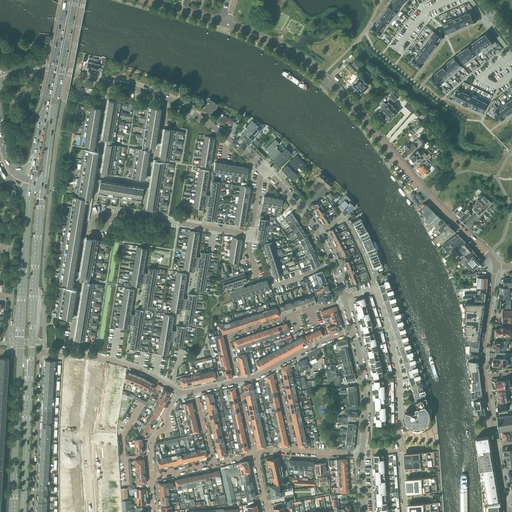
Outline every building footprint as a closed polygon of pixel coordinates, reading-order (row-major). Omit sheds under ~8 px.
[(401,11),(404,7),(395,0),(392,0),(391,3),(390,3),(401,11)] [(398,15),(401,11),(390,3),(387,7),(398,15)] [(384,12),(394,20),(397,17),(398,15),(387,7),(387,8),(384,12)] [(476,17),(474,14),(473,11),(468,14),(472,23),(477,21),(477,20),(475,17),(476,17)] [(394,20),(384,12),(381,16),(391,24),(394,20)] [(468,14),(463,16),(467,25),(472,23),(468,14)] [(391,24),(381,16),(377,20),(388,28),(391,24)] [(459,18),(458,18),(462,27),(467,25),(463,16),(459,18)] [(457,30),(452,18),(447,20),(452,32),(457,30)] [(457,30),(462,27),(458,18),(453,20),(452,18),(457,30)] [(374,24),(385,33),(388,28),(377,20),(374,24)] [(447,20),(447,21),(448,23),(443,25),(447,34),(452,32),(447,20)] [(381,37),(385,33),(374,24),(371,29),(373,31),(378,35),(378,34),(381,37)] [(442,38),(432,30),(429,35),(439,42),(442,38)] [(488,32),(484,35),(492,46),(496,43),(493,38),(491,35),(488,32)] [(436,47),(439,42),(429,35),(426,39),(436,47)] [(487,49),(492,46),(484,35),(483,36),(484,36),(479,39),(487,49)] [(422,43),(432,51),(436,47),(426,39),(422,43)] [(475,42),(483,52),(487,49),(479,39),(475,42)] [(479,56),(478,55),(482,52),(483,53),(483,52),(475,42),(471,45),(479,56)] [(432,51),(422,43),(419,48),(429,55),(432,51)] [(479,56),(471,45),(466,48),(474,59),(479,56)] [(418,54),(426,60),(429,55),(419,48),(421,49),(418,54)] [(466,49),(462,52),(470,62),(474,59),(466,48),(466,49)] [(465,66),(470,62),(462,52),(458,55),(465,66)] [(422,64),(426,60),(418,54),(414,58),(422,64)] [(92,62),(89,72),(98,74),(98,73),(100,64),(97,63),(98,59),(94,58),(93,62),(92,62)] [(413,64),(416,66),(419,68),(422,64),(414,58),(411,62),(413,64)] [(463,67),(454,58),(450,61),(458,71),(463,67)] [(356,60),(351,64),(357,70),(361,66),(356,60)] [(446,65),(454,75),(458,71),(450,61),(446,65)] [(450,78),(454,75),(446,65),(442,69),(450,78)] [(438,72),(446,82),(450,78),(442,69),(441,69),(438,72)] [(283,72),(282,73),(282,75),(305,90),(307,90),(308,88),(307,86),(301,82),(286,71),(284,71),(283,72)] [(442,85),(445,81),(446,82),(438,72),(434,76),(442,85)] [(352,84),(351,84),(352,84),(352,85),(353,86),(354,86),(355,88),(357,90),(360,93),(361,93),(368,86),(365,82),(363,80),(360,76),(357,79),(355,76),(352,80),(354,82),(352,84)] [(434,85),(437,88),(442,85),(434,76),(429,80),(432,82),(432,83),(434,85)] [(453,99),(458,101),(463,91),(462,92),(457,90),(456,93),(454,96),(453,99)] [(458,101),(463,103),(468,93),(463,91),(458,101)] [(383,108),(380,111),(383,114),(381,116),(385,119),(387,118),(390,121),(399,112),(396,109),(396,108),(393,105),(392,105),(391,104),(394,102),(399,97),(394,92),(389,97),(392,100),(389,102),(386,105),(384,102),(380,105),(383,108)] [(468,93),(463,103),(468,106),(472,97),(467,95),(468,93)] [(478,97),(477,99),(472,97),(468,106),(473,108),(478,97)] [(478,97),(473,108),(478,110),(483,99),(478,97)] [(228,118),(223,114),(222,114),(215,110),(218,105),(210,99),(203,109),(203,110),(204,109),(208,111),(207,112),(212,115),(212,114),(219,119),(218,120),(224,124),(228,118)] [(482,113),(483,113),(484,110),(486,107),(488,102),(483,99),(478,110),(482,113)] [(114,145),(114,143),(115,141),(117,141),(118,136),(122,137),(123,132),(119,131),(119,127),(124,127),(125,122),(120,122),(121,117),(125,118),(126,113),(122,112),(122,108),(127,109),(128,103),(123,103),(115,101),(113,101),(109,101),(103,139),(107,139),(107,142),(107,144),(106,144),(105,154),(102,173),(116,175),(118,167),(120,167),(120,166),(118,165),(119,157),(121,158),(122,156),(119,156),(121,148),(123,148),(123,147),(121,146),(114,145)] [(502,105),(502,104),(501,104),(509,114),(511,112),(511,109),(506,102),(502,105)] [(509,114),(501,104),(497,108),(504,118),(509,114)] [(79,135),(79,136),(81,136),(80,145),(88,146),(94,147),(95,142),(100,109),(94,108),(86,106),(86,107),(83,106),(83,108),(85,108),(84,116),(82,116),(82,117),(84,118),(83,126),(80,125),(80,127),(82,127),(81,135),(79,135)] [(135,149),(133,148),(133,150),(135,150),(133,158),(131,158),(131,159),(133,159),(132,168),(130,167),(129,169),(132,169),(130,177),(139,179),(145,180),(150,146),(155,147),(161,109),(155,108),(146,106),(146,107),(142,106),(141,111),(146,112),(145,116),(140,115),(140,120),(144,121),(144,126),(139,125),(138,130),(143,131),(142,135),(137,134),(137,139),(141,140),(140,145),(143,145),(142,150),(135,148),(135,149)] [(418,108),(414,113),(419,117),(423,113),(418,108)] [(495,115),(498,119),(499,119),(500,121),(504,118),(497,108),(492,111),(495,115)] [(265,125),(258,122),(257,122),(256,124),(252,120),(246,127),(247,128),(242,135),(252,143),(256,137),(254,135),(258,131),(260,133),(265,128),(264,127),(265,125)] [(183,137),(184,132),(179,131),(165,129),(160,158),(174,160),(175,155),(180,156),(181,151),(176,150),(177,146),(182,147),(182,141),(178,141),(178,136),(183,137)] [(423,135),(419,138),(424,144),(428,141),(423,135)] [(406,146),(408,148),(405,150),(409,155),(415,150),(417,148),(418,149),(422,146),(422,143),(418,139),(413,143),(411,145),(409,143),(406,146)] [(277,146),(279,144),(275,140),(266,149),(270,152),(268,154),(271,157),(272,156),(275,159),(273,161),(278,166),(291,153),(286,148),(281,153),(276,147),(277,146)] [(411,159),(413,162),(414,162),(425,153),(424,153),(423,151),(421,150),(420,149),(418,150),(410,157),(411,158),(411,159)] [(70,206),(70,207),(67,206),(67,207),(69,208),(68,216),(66,216),(66,217),(68,217),(67,225),(64,225),(64,226),(66,227),(65,235),(63,235),(63,236),(65,236),(64,245),(61,244),(61,246),(63,246),(62,254),(60,254),(60,255),(62,255),(60,263),(58,263),(58,264),(60,265),(59,273),(57,273),(56,274),(59,274),(57,283),(72,285),(82,223),(85,204),(89,205),(92,186),(93,186),(93,181),(97,157),(98,153),(93,152),(84,150),(81,150),(81,151),(83,151),(82,160),(80,159),(79,161),(82,161),(80,169),(78,169),(78,170),(80,170),(79,179),(77,178),(76,180),(79,180),(77,188),(75,188),(75,189),(77,189),(76,198),(74,197),(73,202),(72,207),(70,206)] [(426,157),(427,158),(430,155),(429,154),(427,155),(425,153),(414,162),(416,164),(421,161),(422,161),(421,160),(424,158),(426,157)] [(418,168),(420,171),(430,163),(431,161),(429,159),(430,158),(428,157),(430,156),(430,155),(427,158),(425,159),(426,161),(424,163),(423,162),(419,165),(420,166),(419,167),(418,168)] [(295,156),(282,170),(292,180),(297,175),(293,171),(298,166),(302,170),(306,165),(301,159),(299,161),(295,156)] [(432,159),(431,161),(430,163),(420,171),(421,172),(419,173),(421,176),(423,174),(423,175),(425,174),(426,175),(430,173),(428,171),(428,169),(430,169),(431,169),(432,168),(432,166),(432,165),(435,160),(433,158),(432,159)] [(168,169),(173,170),(174,165),(169,164),(155,161),(147,209),(161,212),(162,207),(167,208),(168,202),(163,202),(164,197),(168,198),(169,193),(165,192),(165,188),(170,189),(171,184),(166,183),(167,178),(171,179),(172,174),(168,173),(168,169)] [(314,189),(317,193),(325,185),(328,188),(333,183),(322,173),(321,174),(319,175),(319,176),(317,178),(321,182),(314,189)] [(118,197),(122,198),(122,200),(121,203),(123,203),(123,200),(131,202),(131,204),(132,204),(133,202),(141,203),(143,189),(100,182),(98,196),(106,198),(106,200),(107,200),(108,198),(116,199),(115,202),(117,202),(117,199),(117,200),(118,197)] [(339,205),(344,210),(346,208),(350,212),(355,207),(351,203),(353,201),(346,195),(339,202),(341,203),(339,205)] [(485,196),(482,199),(489,206),(492,203),(485,196)] [(314,207),(315,209),(328,200),(328,201),(329,200),(328,198),(320,203),(318,201),(312,205),(312,206),(313,208),(314,207)] [(478,200),(477,201),(486,209),(489,206),(482,199),(480,201),(478,200)] [(316,211),(317,213),(324,209),(322,207),(329,202),(328,201),(328,200),(315,209),(316,211)] [(478,203),(476,205),(483,212),(486,209),(477,201),(476,201),(478,203)] [(419,210),(418,210),(424,216),(422,218),(423,220),(424,219),(425,220),(430,216),(431,216),(434,212),(426,204),(425,204),(424,205),(423,204),(421,206),(422,207),(419,210)] [(483,212),(476,205),(473,208),(480,215),(483,212)] [(319,215),(320,217),(331,210),(330,208),(325,211),(324,209),(317,213),(319,216),(319,215)] [(321,219),(322,221),(329,217),(328,215),(335,210),(333,208),(331,210),(320,217),(321,219)] [(465,223),(470,217),(475,212),(473,209),(470,212),(469,210),(469,211),(468,209),(467,209),(465,211),(465,212),(466,213),(466,214),(465,213),(461,210),(458,214),(461,217),(462,217),(461,219),(460,219),(461,219),(463,222),(464,222),(465,223),(464,223),(465,223)] [(430,216),(425,220),(429,224),(430,224),(438,216),(434,212),(431,216),(430,216)] [(480,216),(475,212),(470,217),(474,221),(480,216)] [(280,223),(284,229),(297,221),(292,213),(280,223)] [(329,217),(322,221),(324,223),(326,225),(336,218),(335,216),(330,219),(329,217)] [(429,224),(428,226),(430,227),(433,223),(435,225),(441,219),(438,216),(430,224),(429,224)] [(470,217),(465,223),(469,227),(474,221),(470,217)] [(350,223),(355,231),(365,226),(360,218),(350,223)] [(437,227),(433,232),(434,233),(435,233),(437,231),(445,222),(441,219),(435,225),(436,225),(438,227),(437,228),(437,227)] [(291,227),(292,229),(300,224),(297,221),(284,229),(285,231),(291,227)] [(437,231),(435,233),(438,235),(446,228),(445,227),(447,224),(445,222),(437,231)] [(288,235),(289,236),(302,228),(300,224),(292,229),(293,231),(288,235)] [(329,233),(331,235),(338,231),(337,229),(342,226),(340,224),(329,230),(330,232),(329,233)] [(438,235),(433,240),(438,246),(450,237),(456,232),(455,231),(454,231),(453,229),(447,224),(445,227),(446,228),(438,235)] [(355,231),(359,239),(369,234),(365,226),(355,231)] [(296,234),(297,236),(304,231),(302,228),(289,236),(290,238),(296,234)] [(304,231),(297,236),(298,238),(294,241),(295,243),(307,235),(304,231)] [(334,241),(335,243),(342,240),(341,237),(349,233),(348,231),(345,233),(333,239),(334,241)] [(449,254),(456,249),(466,242),(463,238),(462,239),(462,238),(458,233),(442,245),(449,254)] [(359,239),(362,247),(373,242),(369,234),(359,239)] [(302,245),(303,245),(310,242),(308,237),(300,240),(301,243),(295,246),(296,248),(302,245)] [(75,339),(75,340),(79,340),(81,341),(89,342),(90,337),(95,338),(96,333),(91,332),(92,328),(96,328),(97,323),(93,322),(93,318),(98,319),(99,314),(94,313),(95,308),(99,309),(100,304),(96,303),(96,299),(101,300),(102,295),(97,294),(98,289),(103,290),(103,285),(99,284),(92,283),(92,282),(92,280),(92,279),(95,279),(95,274),(100,275),(101,270),(96,269),(97,265),(102,266),(103,260),(98,260),(98,255),(103,256),(104,251),(99,250),(100,246),(105,247),(106,242),(105,242),(101,241),(95,240),(92,239),(90,239),(86,238),(85,243),(80,277),(85,278),(84,282),(75,339)] [(337,245),(338,247),(351,240),(350,238),(343,242),(342,240),(335,243),(336,246),(337,245)] [(338,249),(339,252),(346,248),(345,246),(353,242),(352,240),(351,240),(338,247),(339,249),(338,249)] [(300,249),(302,251),(312,246),(310,242),(303,245),(303,247),(300,249)] [(362,247),(366,255),(376,250),(373,242),(362,247)] [(466,253),(466,254),(467,253),(473,249),(466,242),(456,249),(458,252),(456,253),(458,255),(459,254),(460,257),(466,253)] [(306,252),(307,254),(314,251),(312,246),(302,251),(298,253),(299,255),(306,252)] [(346,248),(339,252),(341,254),(342,256),(343,255),(344,258),(355,253),(353,248),(348,250),(346,248)] [(465,262),(467,264),(468,263),(473,259),(471,257),(476,253),(473,249),(467,253),(466,254),(461,257),(446,266),(448,270),(458,264),(457,263),(460,261),(462,264),(465,262)] [(366,255),(369,263),(380,259),(376,250),(366,255)] [(305,258),(306,261),(316,256),(314,251),(307,254),(308,257),(305,258)] [(468,263),(467,264),(473,271),(478,266),(484,262),(476,253),(471,257),(473,259),(468,263)] [(310,261),(311,263),(318,260),(316,256),(306,261),(302,262),(303,265),(310,261)] [(345,264),(346,266),(353,264),(352,261),(358,260),(357,257),(345,262),(345,264)] [(380,259),(369,263),(372,271),(383,267),(380,259)] [(318,260),(311,263),(310,264),(311,266),(303,270),(304,273),(321,265),(318,260)] [(348,273),(349,275),(356,273),(355,270),(361,269),(360,266),(348,271),(348,273)] [(312,275),(314,281),(324,277),(322,271),(312,275)] [(236,275),(235,275),(239,287),(244,285),(243,283),(240,274),(236,275)] [(234,276),(230,277),(233,286),(234,288),(239,287),(235,275),(234,276)] [(363,275),(351,280),(351,281),(351,282),(352,284),(359,282),(359,279),(364,277),(363,275)] [(472,285),(472,288),(476,288),(487,287),(487,278),(488,275),(479,275),(478,278),(478,285),(472,285)] [(313,287),(314,290),(319,288),(319,287),(320,287),(319,285),(326,282),(324,277),(314,281),(316,286),(313,287)] [(379,285),(382,293),(392,290),(390,282),(390,281),(389,281),(389,280),(388,280),(387,280),(386,280),(386,281),(385,281),(385,282),(385,283),(379,285)] [(316,295),(318,294),(320,294),(330,290),(328,282),(326,282),(319,285),(320,287),(319,287),(319,288),(314,290),(316,295)] [(244,285),(239,287),(242,298),(244,298),(247,297),(244,288),(244,287),(244,285)] [(239,287),(234,288),(235,291),(235,290),(238,300),(241,299),(242,298),(239,287)] [(57,317),(65,318),(71,319),(75,295),(76,291),(70,289),(61,288),(57,317)] [(476,295),(476,296),(477,296),(477,291),(476,288),(472,288),(456,288),(456,292),(457,292),(458,296),(465,296),(476,295)] [(477,296),(476,296),(463,296),(463,299),(475,298),(475,302),(485,302),(487,289),(483,289),(480,289),(480,290),(478,290),(478,291),(477,291),(477,296)] [(382,293),(384,301),(395,298),(392,290),(382,293)] [(320,294),(318,294),(316,295),(319,304),(332,299),(333,298),(331,291),(321,295),(320,294)] [(354,304),(355,307),(357,306),(357,305),(362,304),(362,305),(366,304),(365,298),(356,300),(356,303),(354,304)] [(384,301),(387,309),(397,305),(395,298),(384,301)] [(510,300),(499,299),(499,303),(498,303),(498,305),(497,305),(497,308),(498,308),(511,309),(511,300),(510,300)] [(266,304),(268,310),(270,318),(275,317),(272,309),(270,309),(268,304),(266,304)] [(387,309),(389,316),(400,313),(397,305),(387,309)] [(326,328),(333,325),(338,324),(341,323),(339,317),(336,307),(335,307),(321,311),(326,325),(326,328)] [(357,314),(358,317),(360,316),(360,317),(365,315),(365,314),(369,313),(368,308),(359,311),(359,314),(357,314)] [(466,336),(466,339),(480,340),(483,315),(484,308),(466,308),(466,310),(465,310),(465,312),(465,315),(465,317),(465,322),(465,321),(466,322),(466,325),(465,325),(466,332),(465,332),(465,333),(467,333),(467,336),(466,336)] [(503,310),(503,311),(503,314),(503,315),(503,317),(503,318),(503,321),(503,322),(507,322),(508,322),(511,322),(511,321),(511,310),(508,310),(507,310),(504,310),(503,310)] [(361,319),(362,321),(371,319),(369,313),(365,314),(365,315),(360,317),(360,316),(358,317),(359,320),(361,319)] [(389,316),(392,324),(402,321),(400,313),(389,316)] [(360,325),(361,327),(363,327),(363,326),(368,325),(368,326),(372,325),(371,319),(362,321),(362,324),(360,325)] [(392,324),(394,332),(405,328),(402,321),(392,324)] [(327,328),(328,333),(329,334),(330,333),(330,334),(339,331),(342,330),(342,329),(343,328),(341,323),(338,324),(333,325),(326,328),(327,328)] [(503,335),(503,327),(499,327),(499,329),(495,329),(495,335),(499,335),(499,336),(499,337),(500,337),(501,337),(502,337),(502,336),(503,335)] [(394,332),(396,340),(407,336),(405,328),(394,332)] [(320,329),(315,331),(318,338),(323,336),(320,329)] [(315,331),(310,333),(313,341),(318,338),(315,331)] [(310,333),(305,336),(308,343),(313,341),(310,333)] [(303,336),(299,338),(303,346),(307,343),(303,336)] [(396,340),(399,347),(409,344),(407,336),(396,340)] [(299,338),(294,341),(299,348),(303,346),(299,338)] [(470,346),(470,347),(473,347),(479,347),(479,346),(479,344),(480,340),(466,339),(465,339),(466,345),(466,346),(470,346)] [(335,342),(337,349),(348,346),(346,340),(335,342)] [(184,342),(174,341),(174,346),(183,347),(183,348),(186,349),(186,346),(184,346),(184,342)] [(294,341),(290,343),(294,351),(299,348),(294,341)] [(502,342),(495,341),(495,345),(493,345),(493,348),(497,348),(497,350),(507,350),(507,346),(508,341),(502,341),(502,342)] [(290,343),(286,345),(290,353),(294,351),(290,343)] [(399,347),(401,355),(412,352),(409,344),(399,347)] [(286,345),(281,348),(285,355),(290,353),(286,345)] [(479,351),(479,347),(473,347),(470,347),(470,354),(470,355),(474,355),(474,351),(479,351)] [(281,348),(277,350),(281,358),(285,355),(281,348)] [(308,356),(309,360),(317,356),(320,356),(319,349),(320,349),(319,349),(307,355),(307,356),(308,356)] [(277,350),(273,353),(277,360),(281,358),(277,350)] [(470,355),(470,359),(473,358),(473,361),(479,361),(479,351),(474,351),(474,355),(470,355)] [(401,355),(404,363),(414,359),(412,352),(401,355)] [(273,353),(268,355),(272,363),(277,360),(273,353)] [(500,366),(500,365),(500,359),(501,359),(501,353),(495,353),(495,358),(494,358),(494,361),(493,361),(493,362),(493,365),(493,366),(497,366),(497,367),(499,367),(499,366),(500,366)] [(500,359),(500,365),(503,365),(503,366),(504,366),(504,367),(506,367),(506,366),(508,366),(508,362),(508,360),(508,359),(508,353),(501,353),(501,359),(500,359)] [(268,355),(264,357),(268,365),(272,363),(268,355)] [(0,357),(0,373),(8,374),(9,358),(0,357)] [(264,357),(259,360),(264,367),(268,365),(264,357)] [(302,361),(305,369),(306,372),(311,370),(310,367),(306,359),(302,361)] [(404,363),(406,370),(417,367),(414,359),(404,363)] [(45,370),(45,377),(54,377),(54,361),(45,360),(45,367),(44,367),(44,370),(45,370)] [(264,367),(259,360),(255,362),(259,370),(264,367)] [(290,364),(282,369),(283,374),(291,372),(293,372),(293,369),(291,369),(290,367),(294,366),(293,363),(290,364)] [(335,365),(326,366),(328,378),(336,377),(336,375),(335,365)] [(406,370),(409,378),(419,375),(417,367),(406,370)] [(473,380),(473,382),(481,381),(480,375),(480,373),(480,372),(479,369),(472,370),(472,371),(472,377),(473,377),(474,380),(473,380)] [(354,372),(345,374),(346,381),(356,380),(354,372)] [(128,384),(133,386),(137,375),(132,373),(128,384)] [(259,382),(260,384),(274,381),(273,374),(265,378),(265,381),(259,382)] [(336,377),(328,378),(328,386),(331,386),(333,386),(340,385),(339,382),(342,381),(342,378),(341,374),(338,375),(336,375),(336,377)] [(133,386),(137,387),(142,377),(137,375),(133,386)] [(187,385),(185,375),(180,376),(180,379),(177,380),(178,385),(182,384),(182,386),(187,385)] [(409,378),(411,386),(422,383),(419,375),(409,378)] [(44,386),(44,393),(53,393),(54,377),(45,377),(44,383),(43,383),(43,386),(44,386)] [(137,387),(141,389),(147,380),(142,377),(137,387)] [(502,380),(503,388),(504,388),(504,391),(508,390),(508,387),(509,387),(511,387),(510,386),(511,386),(511,383),(510,383),(510,379),(508,379),(506,379),(506,380),(504,380),(505,381),(502,381),(502,380)] [(141,389),(146,392),(151,382),(147,380),(141,389)] [(499,391),(499,392),(504,391),(504,388),(503,388),(502,380),(501,381),(501,380),(499,380),(499,381),(495,381),(495,383),(495,385),(496,385),(496,387),(497,386),(497,389),(499,389),(499,391)] [(151,382),(146,392),(150,394),(156,385),(151,382)] [(411,386),(414,394),(424,390),(422,383),(411,386)] [(473,391),(471,391),(472,394),(471,394),(472,400),(474,400),(475,409),(476,409),(484,407),(483,399),(482,394),(481,387),(475,388),(475,391),(473,391)] [(163,388),(161,393),(168,397),(171,393),(163,388)] [(416,401),(416,402),(427,398),(426,398),(424,390),(414,394),(416,401)] [(43,402),(43,409),(52,410),(53,393),(44,393),(43,400),(42,402),(43,402)] [(158,397),(166,401),(168,397),(161,393),(158,397)] [(214,397),(206,399),(207,404),(215,402),(218,401),(221,401),(220,396),(218,396),(219,399),(217,399),(215,400),(214,397)] [(154,401),(164,406),(166,401),(158,397),(157,399),(156,398),(154,401)] [(427,398),(416,402),(416,403),(418,408),(415,409),(414,409),(414,410),(413,410),(412,411),(411,412),(411,413),(406,412),(406,413),(405,414),(405,415),(405,416),(405,417),(405,418),(406,419),(403,420),(403,421),(404,422),(404,423),(405,425),(406,426),(407,427),(408,428),(409,429),(410,429),(411,430),(412,431),(414,431),(415,431),(416,431),(418,432),(419,431),(421,431),(422,431),(423,431),(422,429),(424,428),(425,428),(426,427),(427,427),(427,426),(428,425),(429,424),(430,423),(430,422),(431,421),(431,420),(431,419),(432,417),(432,416),(432,415),(432,414),(431,413),(431,411),(427,398)] [(153,406),(161,410),(164,406),(154,401),(153,402),(155,403),(153,406)] [(497,408),(498,411),(499,411),(504,411),(504,412),(507,411),(507,410),(510,409),(509,403),(503,404),(499,404),(499,405),(498,405),(498,408),(497,408)] [(151,410),(159,414),(161,410),(153,406),(151,410)] [(474,409),(474,411),(475,411),(476,413),(478,412),(478,416),(485,415),(484,408),(474,409)] [(42,423),(51,423),(52,416),(52,410),(43,409),(42,423)] [(149,414),(156,419),(159,414),(151,410),(149,414)] [(338,417),(338,422),(356,423),(356,419),(357,419),(358,414),(358,413),(349,412),(348,418),(338,417)] [(145,418),(146,419),(154,423),(156,419),(149,414),(147,417),(146,416),(145,418)] [(511,429),(511,414),(511,415),(510,415),(507,416),(507,415),(506,415),(506,416),(503,416),(502,416),(499,417),(499,416),(498,417),(499,421),(498,421),(499,427),(500,430),(500,431),(501,431),(504,430),(504,431),(505,430),(508,430),(509,430),(511,429)] [(142,425),(141,427),(149,432),(151,427),(144,423),(140,421),(137,419),(136,421),(140,423),(140,424),(142,425)] [(144,423),(151,427),(154,423),(146,419),(144,423)] [(42,432),(41,439),(50,440),(51,424),(51,423),(42,423),(42,430),(41,430),(41,432),(42,432)] [(149,432),(141,427),(139,432),(146,436),(149,432)] [(214,438),(215,443),(224,441),(223,438),(227,438),(227,439),(229,438),(228,435),(223,436),(214,438)] [(482,470),(482,471),(495,469),(494,468),(492,457),(493,457),(492,456),(491,451),(492,451),(491,450),(489,439),(489,438),(489,436),(487,436),(486,436),(476,438),(480,471),(482,470)] [(41,449),(40,456),(49,456),(50,440),(41,439),(41,446),(40,446),(40,449),(41,449)] [(143,446),(135,447),(135,453),(136,453),(136,455),(140,455),(140,453),(143,453),(143,446)] [(435,465),(434,452),(435,451),(434,451),(405,453),(406,468),(410,468),(436,466),(436,465),(435,465)] [(154,452),(154,454),(154,458),(155,460),(157,459),(159,467),(164,466),(161,456),(161,453),(157,454),(156,452),(155,453),(155,452),(154,452)] [(40,465),(39,472),(48,472),(49,456),(40,456),(40,462),(39,462),(39,465),(40,465)] [(283,482),(283,483),(282,478),(284,478),(284,477),(279,458),(280,458),(280,457),(266,460),(266,461),(267,461),(271,480),(271,481),(273,480),(274,485),(274,484),(283,482)] [(247,461),(239,463),(241,473),(250,472),(247,461)] [(241,473),(239,463),(220,467),(229,504),(236,503),(231,481),(230,477),(233,476),(241,474),(241,473)] [(325,463),(315,464),(316,474),(320,474),(320,475),(322,475),(322,474),(326,473),(325,463)] [(500,511),(501,511),(500,506),(500,504),(500,501),(495,469),(482,471),(487,502),(486,502),(487,502),(488,502),(489,504),(485,505),(486,511),(485,511),(500,511)] [(39,481),(38,488),(47,488),(48,472),(39,472),(39,479),(38,479),(38,481),(39,481)] [(317,478),(316,479),(316,482),(318,483),(320,483),(320,484),(327,484),(327,485),(330,485),(329,479),(326,479),(326,478),(326,476),(319,477),(319,478),(317,478)] [(436,476),(411,478),(407,479),(408,493),(437,491),(436,477),(436,476)] [(235,493),(235,496),(254,492),(253,487),(245,489),(245,491),(242,492),(242,491),(235,493)] [(38,488),(38,502),(46,503),(47,503),(47,496),(47,495),(48,488),(47,488),(38,488)] [(126,488),(121,488),(122,500),(123,510),(129,510),(128,500),(127,500),(126,488)] [(137,489),(137,497),(145,496),(145,488),(137,489)] [(283,489),(271,492),(272,495),(271,495),(272,498),(284,495),(283,489)] [(254,492),(235,496),(236,499),(246,497),(248,503),(253,501),(253,498),(255,497),(254,492)] [(292,493),(285,495),(286,498),(285,498),(285,502),(295,500),(294,496),(293,496),(292,493)] [(337,494),(331,495),(333,510),(333,511),(350,511),(350,505),(339,506),(337,495),(337,494)] [(145,496),(137,497),(138,505),(146,504),(145,496)] [(37,511),(45,511),(46,503),(38,502),(37,509),(36,509),(36,511),(37,511)] [(408,504),(408,511),(438,511),(438,502),(408,504)]
